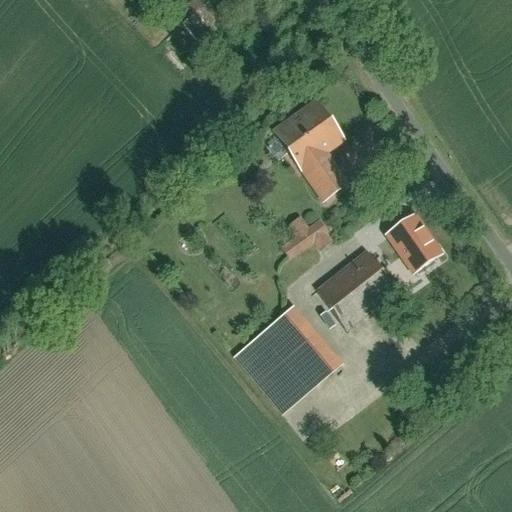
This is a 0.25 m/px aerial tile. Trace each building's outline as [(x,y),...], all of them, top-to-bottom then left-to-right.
[(341,145),(320,116),(274,148),(320,211),(346,193),(322,159),(341,145)] [(326,238),(317,225),(307,232),(299,221),(284,231),(291,241),(278,251),(287,264),(312,247),(317,254),(328,246),(322,238),(326,238)] [(437,261),(408,224),(380,245),(409,283),(437,261)] [(401,294),(368,253),(317,293),(350,334),(401,294)] [(336,372),(287,315),(239,356),(288,413),(336,372)]
